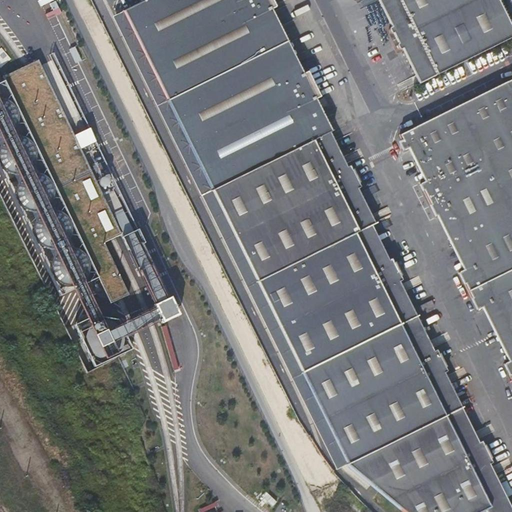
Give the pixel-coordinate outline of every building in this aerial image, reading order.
[(305,145),(319,138),(322,136),(325,135),(309,102),(314,99),(319,97),(307,73),(302,75),(297,78),(265,14),(271,12),(276,9),(271,0),(154,0),(125,14),(213,191),(256,279),(344,461),(347,467),(401,511),(481,511),(486,510),(305,145)] [(382,0),(394,24),(387,27),(386,30),(396,49),(399,50),(405,47),(422,82),(442,72),(424,35),(414,16),(406,0),(382,0)] [(424,35),(442,72),(511,37),(511,33),(495,0),(406,0),(414,16),(424,35)] [(511,22),(501,0),(495,0),(511,33),(511,22)] [(297,78),(302,75),(271,12),(265,14),(297,78)] [(119,17),(206,194),(213,191),(125,14),(119,17)] [(75,137),(39,60),(23,67),(5,76),(3,77),(111,305),(130,297),(105,244),(122,236),(75,137)] [(429,176),(417,183),(412,185),(430,220),(443,213),(471,267),(458,273),(453,276),(472,313),(477,311),(490,304),(511,348),(511,359),(504,364),(499,366),(511,392),(511,96),(511,95),(511,78),(393,138),(397,145),(393,148),(397,155),(401,153),(414,146),(429,176)] [(309,102),(325,135),(330,132),(314,99),(309,102)] [(339,171),(322,136),(319,138),(336,172),(339,171)] [(305,145),(486,510),(486,511),(507,511),(485,467),(493,464),(482,442),(474,446),(440,376),(448,372),(437,350),(429,354),(404,305),(403,306),(400,307),(384,275),(387,274),(388,273),(377,251),(376,252),(373,253),(356,219),(359,217),(347,194),(350,193),(351,192),(340,170),(339,171),(336,172),(319,138),(305,145)] [(414,146),(401,153),(417,183),(429,176),(414,146)] [(213,191),(206,194),(255,294),(336,464),(344,461),(256,279),(213,191)] [(361,216),(350,193),(347,194),(359,217),(361,216)] [(443,213),(430,220),(458,273),(471,267),(443,213)] [(376,252),(359,217),(356,219),(373,253),(376,252)] [(403,306),(387,274),(384,275),(400,307),(403,306)] [(158,327),(175,320),(167,302),(150,309),(158,327)] [(511,348),(490,304),(477,311),(504,364),(511,359),(511,348)] [(499,483),(505,497),(511,493),(511,478),(511,477),(499,483)]
